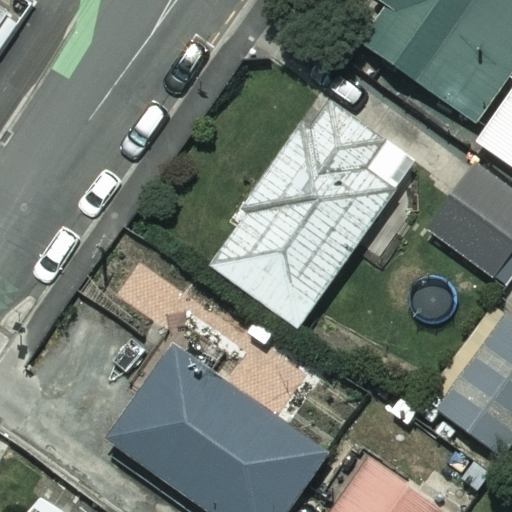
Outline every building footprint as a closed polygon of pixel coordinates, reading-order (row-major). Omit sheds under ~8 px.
[(511,77),(511,4),(505,0),(360,0),(359,3),(377,16),(356,47),(477,129),(511,77)] [(511,95),(477,147),(511,171),(511,95)] [(310,134),(299,127),(236,218),(243,223),(210,272),(298,332),(412,165),(328,108),(310,134)] [(511,252),(511,196),(473,169),(425,236),(491,283),(511,252)] [(511,442),(511,323),(507,320),(437,412),(500,459),(511,442)] [(284,511),(323,456),(172,350),(106,444),(202,511),(284,511)] [(440,511),(363,456),(323,511),(440,511)] [(26,511),(60,511),(38,496),(26,511)]
